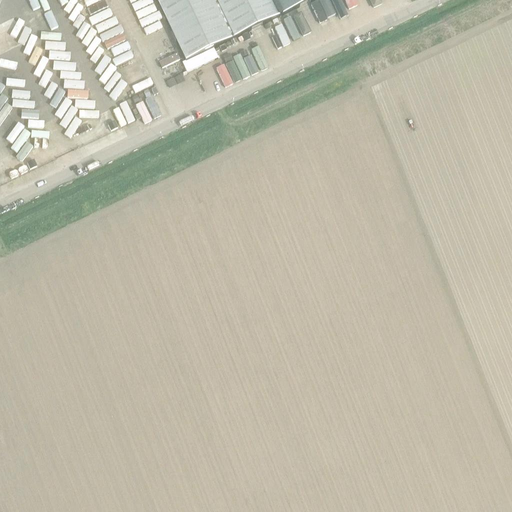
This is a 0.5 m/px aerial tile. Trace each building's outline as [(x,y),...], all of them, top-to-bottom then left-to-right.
[(93,0),(99,17),(108,14),(102,0),(93,0)] [(155,0),(184,60),(181,61),(187,74),(217,59),(213,50),(317,0),(155,0)] [(326,22),(334,18),(326,0),(318,0),(326,22)] [(13,3),(0,7),(0,12),(2,17),(17,11),(13,3)] [(0,55),(0,128),(13,156),(42,142),(35,129),(53,120),(18,47),(0,55)] [(118,67),(123,66),(116,50),(112,52),(118,67)] [(121,75),(128,91),(137,87),(133,80),(136,78),(133,70),(121,75)] [(140,79),(150,75),(148,70),(138,74),(140,79)] [(143,114),(152,112),(151,109),(159,108),(157,95),(141,97),(143,114)] [(88,124),(44,143),(53,164),(97,145),(88,124)]
